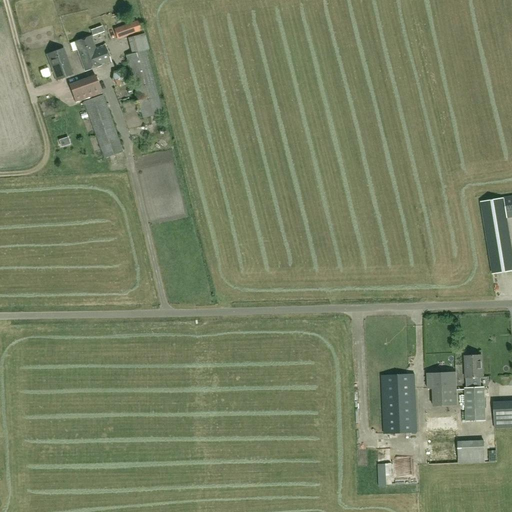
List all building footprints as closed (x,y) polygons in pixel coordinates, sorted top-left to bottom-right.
[(141,32),(137,22),(114,30),(118,40),(141,32)] [(128,38),(130,54),(148,51),(144,34),(128,38)] [(111,63),(105,46),(95,49),(91,37),(74,43),(84,72),(101,66),(111,63)] [(46,55),(56,82),(72,75),(63,49),(46,55)] [(125,57),(142,119),(162,113),(145,51),(125,57)] [(111,82),(118,88),(127,85),(129,76),(122,70),(113,72),(111,82)] [(68,86),(75,104),(101,94),(95,76),(68,86)] [(83,103),(104,159),(122,152),(102,96),(83,103)] [(511,197),(503,199),(480,203),(492,274),(511,271),(511,251),(506,219),(511,217),(511,197)] [(484,388),(480,388),(480,378),(483,378),(481,356),(464,357),(465,379),(466,379),(466,389),(464,389),(465,422),(485,421),(484,388)] [(433,407),(457,406),(456,389),(455,373),(426,374),(427,390),(432,389),(433,407)] [(407,375),(381,376),(383,434),(416,433),(414,375),(407,375)] [(511,401),(494,403),(494,429),(511,428),(511,401)] [(456,413),(426,414),(426,418),(428,466),(458,464),(457,442),(456,417),(456,413)] [(483,441),(457,442),(458,464),(484,463),(484,462),(483,441)] [(383,460),(391,459),(391,451),(383,452),(383,460)] [(401,467),(400,475),(412,475),(412,467),(401,467)]
